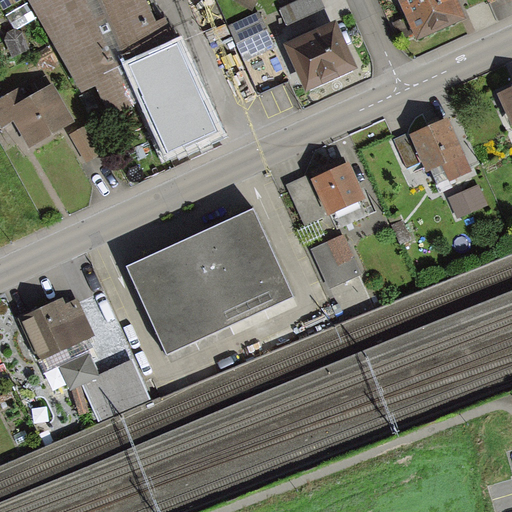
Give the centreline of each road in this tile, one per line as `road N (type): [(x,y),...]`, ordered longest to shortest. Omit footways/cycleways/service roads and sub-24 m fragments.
road 1 (tertiary): [(243,166),(0,280)]
road 2 (residential): [(168,0),(243,166)]
road 3 (tertiary): [(405,92),(243,166)]
